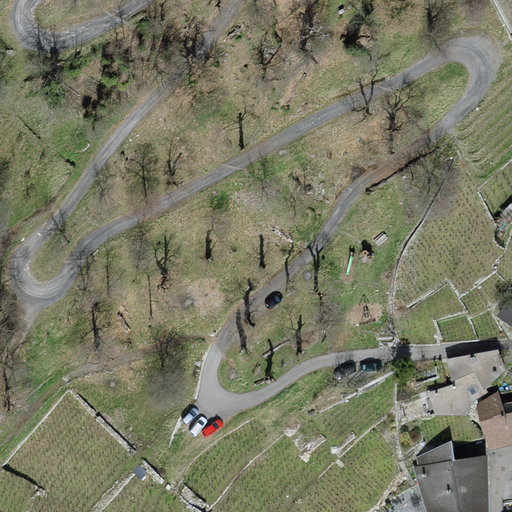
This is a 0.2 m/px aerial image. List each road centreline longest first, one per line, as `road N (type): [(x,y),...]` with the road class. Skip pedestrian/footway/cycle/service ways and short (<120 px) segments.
road 1 (residential): [(511,345),(338,359),(232,402),(209,380),(221,343),(315,246),(351,192),(457,110)]
road 2 (track): [(34,297),(51,291),(87,240),(452,49),(474,56),(479,78),(457,110)]
road 3 (track): [(238,0),(26,248),(19,275),(34,297)]
road 4 (track): [(36,0),(20,31),(36,45),(59,45),(147,0)]
